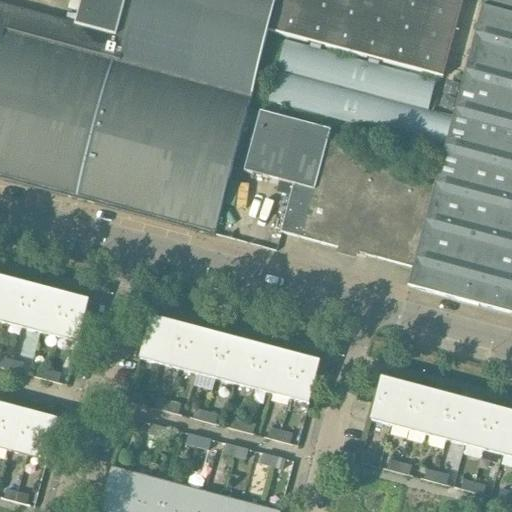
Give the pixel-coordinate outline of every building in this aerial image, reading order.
[(0,0),(0,180),(215,237),(269,32),(277,0),(83,0),(77,25),(0,4),(0,0)] [(277,0),(269,32),(298,40),(297,44),(292,42),(276,102),(427,142),(442,82),(394,69),(395,65),(443,78),(464,0),(277,0)] [(511,0),(484,0),(442,160),(439,172),(413,269),(408,288),(511,315),(511,0)] [(281,234),(413,269),(439,172),(324,141),(327,131),(255,112),(240,171),(294,186),(281,234)] [(0,280),(0,323),(4,325),(14,284),(0,280)] [(4,325),(22,330),(33,289),(14,284),(4,325)] [(33,289),(22,330),(41,335),(52,294),(33,289)] [(41,335),(60,340),(71,299),(52,294),(41,335)] [(89,304),(71,299),(60,340),(79,345),(89,304)] [(140,361),(159,366),(170,325),(151,320),(140,361)] [(188,330),(170,325),(159,366),(178,371),(188,330)] [(207,335),(188,330),(178,371),(196,376),(207,335)] [(226,340),(207,335),(196,376),(215,381),(226,340)] [(245,345),(226,340),(215,381),(234,386),(245,345)] [(264,350),(245,345),(234,386),(253,391),(264,350)] [(282,355),(264,350),(253,391),(272,396),(282,355)] [(290,401),(301,360),(282,355),(272,396),(290,401)] [(320,365),(301,360),(290,401),(309,406),(320,365)] [(2,371),(11,373),(13,364),(4,361),(2,371)] [(24,367),(13,364),(11,373),(22,376),(24,367)] [(39,381),(48,383),(51,373),(42,371),(39,381)] [(62,376),(51,373),(48,383),(59,386),(62,376)] [(390,427),(401,386),(382,381),(371,422),(390,427)] [(390,427),(409,432),(420,391),(401,386),(390,427)] [(409,432),(428,437),(438,396),(420,391),(409,432)] [(127,392),(127,393),(124,403),(138,407),(141,396),(127,392)] [(428,437),(446,442),(457,401),(438,396),(428,437)] [(159,400),(156,412),(166,414),(169,403),(159,400)] [(476,406),(457,401),(446,442),(465,447),(476,406)] [(169,403),(166,414),(176,417),(179,406),(169,403)] [(465,447),(484,452),(495,411),(476,406),(465,447)] [(21,412),(2,407),(0,413),(0,450),(10,453),(21,412)] [(196,411),(194,422),(204,424),(207,414),(196,411)] [(484,452),(503,457),(511,422),(511,415),(495,411),(484,452)] [(29,458),(39,417),(21,412),(10,453),(29,458)] [(207,414),(204,424),(214,427),(217,416),(207,414)] [(47,463),(58,422),(39,417),(29,458),(47,463)] [(131,433),(134,423),(125,420),(122,431),(131,433)] [(234,420),(231,432),(241,434),(244,423),(234,420)] [(511,422),(503,457),(511,459),(511,422)] [(244,423),(241,434),(252,437),(255,426),(244,423)] [(147,437),(159,440),(162,430),(150,427),(147,437)] [(172,433),(162,430),(159,440),(169,443),(172,433)] [(272,430),(269,442),(279,444),(282,433),(272,430)] [(282,433),(279,444),(289,447),(293,435),(282,433)] [(187,448),(197,450),(200,440),(190,438),(187,448)] [(209,443),(200,440),(197,450),(206,453),(209,443)] [(224,458),(235,460),(237,450),(227,447),(224,458)] [(246,452),(237,450),(235,460),(243,463),(246,452)] [(363,454),(360,466),(371,469),(374,457),(363,454)] [(262,467),(272,470),(275,460),(265,457),(262,467)] [(284,462),(275,460),(272,470),(281,472),(284,462)] [(387,473),(397,476),(400,464),(391,461),(387,473)] [(411,467),(400,464),(397,476),(408,478),(411,467)] [(100,511),(120,511),(130,475),(111,470),(100,511)] [(425,483),(435,486),(438,474),(428,471),(425,483)] [(448,477),(438,474),(435,486),(445,488),(448,477)] [(140,511),(149,480),(130,475),(120,511),(140,511)] [(160,511),(168,485),(149,480),(140,511),(160,511)] [(462,493),(473,495),(476,484),(465,481),(462,493)] [(21,486),(11,484),(6,502),(16,505),(19,495),(21,486)] [(486,486),(476,484),(473,495),(483,498),(486,486)] [(168,485),(160,511),(180,511),(186,490),(168,485)] [(200,511),(205,495),(186,490),(180,511),(200,511)] [(500,503),(510,505),(511,498),(511,493),(503,491),(500,503)] [(19,495),(16,505),(26,508),(28,498),(19,495)] [(205,495),(200,511),(220,511),(224,500),(205,495)] [(240,511),(243,505),(224,500),(220,511),(240,511)]
